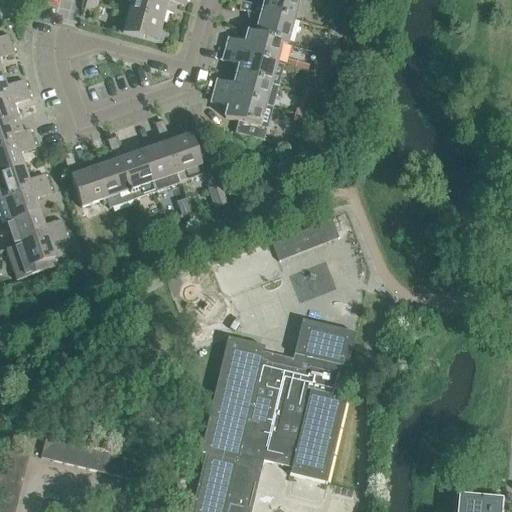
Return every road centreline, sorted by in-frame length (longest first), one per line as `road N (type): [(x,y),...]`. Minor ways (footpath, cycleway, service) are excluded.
road 1 (residential): [(57,38),(86,125),(183,90),(190,71)]
road 2 (residential): [(57,38),(190,71)]
